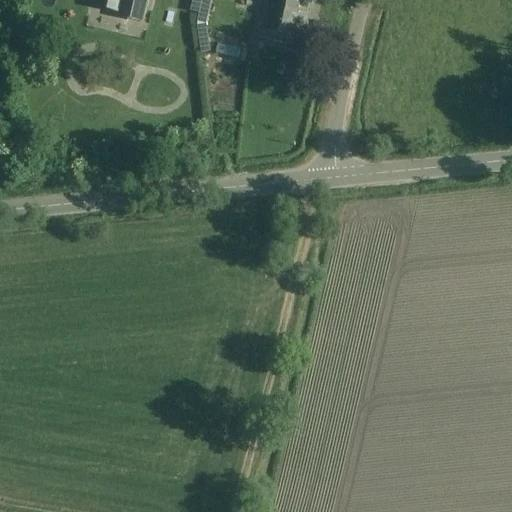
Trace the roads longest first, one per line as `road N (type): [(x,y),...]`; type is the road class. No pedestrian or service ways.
road 1 (track): [(321,178),(235,511)]
road 2 (tertiary): [(321,178),(0,211)]
road 3 (tertiary): [(511,159),(321,178)]
road 4 (unclassified): [(321,178),(363,0)]
